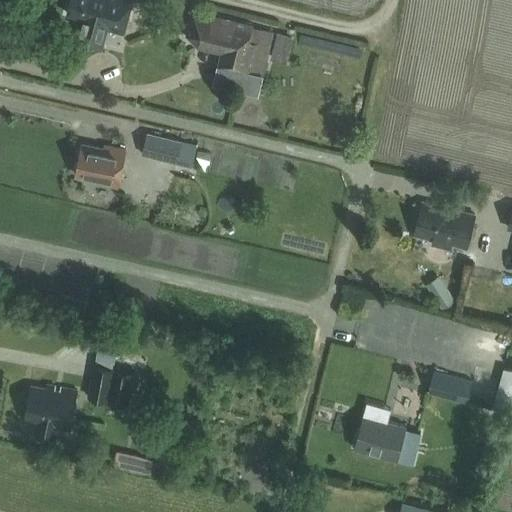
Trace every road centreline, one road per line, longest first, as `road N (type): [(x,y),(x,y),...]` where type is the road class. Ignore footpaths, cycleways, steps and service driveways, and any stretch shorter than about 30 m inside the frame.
road 1 (unclassified): [(362,167),(0,79)]
road 2 (track): [(279,511),(362,167)]
road 3 (unclassified): [(328,313),(0,239)]
road 4 (track): [(387,9),(369,26),(351,26),(235,0)]
